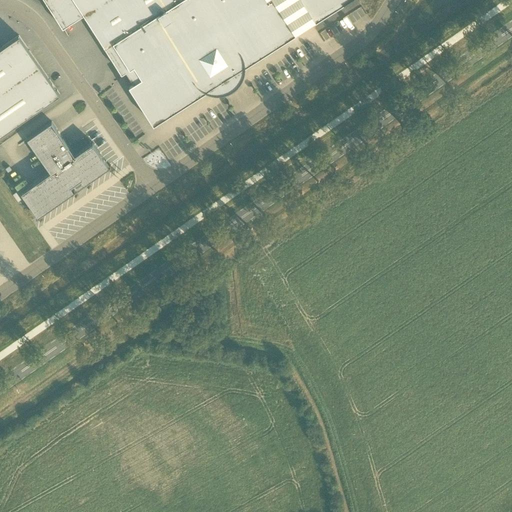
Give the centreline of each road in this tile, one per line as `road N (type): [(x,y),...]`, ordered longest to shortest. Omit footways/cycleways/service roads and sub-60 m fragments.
road 1 (primary): [(0,387),(511,28)]
road 2 (unclassified): [(147,192),(328,62),(396,0)]
road 3 (unclassified): [(0,5),(43,29),(147,192)]
road 4 (unclassified): [(0,293),(147,192)]
